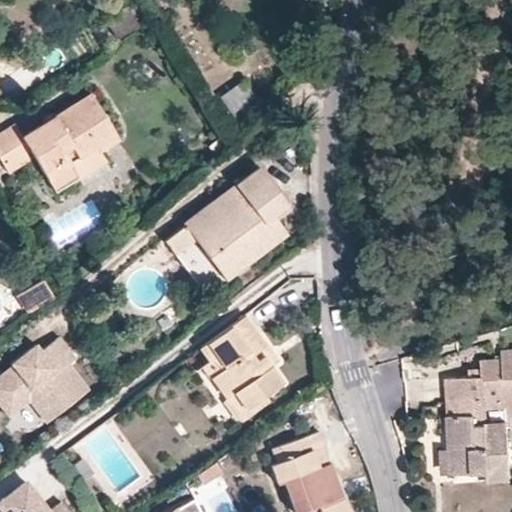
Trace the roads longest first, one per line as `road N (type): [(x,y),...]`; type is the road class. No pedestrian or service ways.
road 1 (residential): [(360,0),(334,158),(344,338),(392,511)]
road 2 (track): [(511,53),(459,158),(442,284),(377,364),(354,372)]
